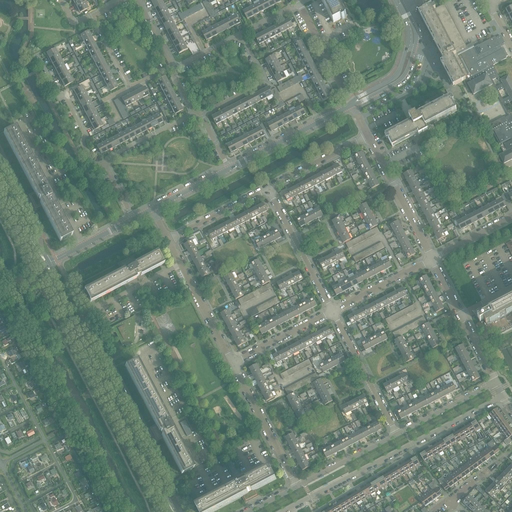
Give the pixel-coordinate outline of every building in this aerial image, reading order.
[(75,8),(83,4),(85,3),(83,0),(77,0),(74,2),(75,5),(74,6),(75,8)] [(155,9),(164,4),(161,0),(158,0),(151,4),(152,6),(154,6),(155,9)] [(264,0),(260,3),(264,10),(270,8),(265,0),(264,0)] [(321,0),(324,4),(333,23),(348,15),(339,0),(321,0)] [(83,4),(75,8),(76,11),(78,10),(80,13),(88,9),(85,3),(83,4)] [(254,5),(259,13),(264,10),(260,3),(254,5)] [(157,15),(167,10),(164,4),(155,9),(157,12),(156,13),(157,15)] [(420,11),(418,13),(441,57),(443,61),(442,61),(449,74),(450,77),(450,78),(451,78),(451,77),(453,81),(452,81),(453,83),(454,84),(454,85),(455,86),(463,81),(472,77),(471,74),(469,75),(458,54),(457,53),(456,52),(459,51),(460,53),(467,49),(464,45),(465,44),(464,42),(444,4),(435,9),(434,6),(430,8),(430,7),(425,9),(421,11),(420,11)] [(249,8),(253,16),(259,13),(254,5),(249,8)] [(253,16),(249,8),(243,11),(247,19),(253,16)] [(161,20),(170,16),(167,10),(157,15),(158,17),(160,17),(161,20)] [(230,18),(234,26),(240,23),(236,15),(230,18)] [(163,26),(173,21),(170,16),(161,20),(163,23),(161,24),(163,26)] [(225,21),(229,29),(234,26),(230,18),(225,21)] [(283,22),(287,30),(293,27),(289,19),(283,22)] [(167,31),(176,27),(173,21),(163,26),(164,29),(166,28),(167,31)] [(219,24),(223,32),(229,29),(225,21),(219,24)] [(287,30),(283,22),(278,25),(282,33),(287,30)] [(213,27),(218,35),(223,32),(219,24),(213,27)] [(282,33),(278,25),(272,28),(276,36),(282,33)] [(169,38),(179,32),(176,27),(167,31),(169,34),(167,35),(169,38)] [(208,30),(212,38),(218,35),(213,27),(208,30)] [(276,36),(272,28),(266,31),(270,39),(276,36)] [(212,38),(208,30),(202,33),(206,41),(212,38)] [(83,41),(91,37),(88,31),(80,35),(83,41)] [(270,39),(266,31),(261,34),(265,42),(270,39)] [(173,42),(182,38),(179,32),(169,38),(170,40),(171,39),(173,42)] [(265,42),(261,34),(255,37),(259,44),(265,42)] [(91,37),(83,41),(86,47),(94,43),(91,37)] [(482,43),(473,48),(476,53),(477,55),(480,56),(485,54),(485,53),(486,52),(486,53),(487,52),(488,51),(488,52),(494,49),(493,49),(495,48),(496,47),(497,48),(499,46),(500,46),(502,45),(499,39),(497,40),(495,37),(495,38),(494,38),(493,38),(488,41),(487,42),(487,41),(486,41),(487,42),(483,44),(482,43)] [(175,49),(185,44),(182,38),(173,42),(175,46),(173,46),(175,49)] [(297,51),(304,46),(301,41),(294,45),(297,51)] [(94,43),(86,47),(89,52),(97,48),(94,43)] [(185,44),(175,49),(176,51),(177,50),(179,54),(188,49),(185,44)] [(304,46),(297,51),(300,56),(307,52),(304,46)] [(503,52),(500,46),(499,46),(497,48),(496,47),(495,48),(493,49),(494,49),(488,52),(488,51),(487,52),(486,53),(486,52),(485,53),(485,54),(480,56),(477,55),(476,53),(473,48),(467,51),(470,52),(471,51),(474,57),(473,58),(474,59),(475,61),(475,60),(477,63),(478,63),(478,62),(491,55),(492,55),(493,55),(493,54),(494,54),(495,54),(494,53),(500,50),(500,51),(503,52)] [(97,48),(89,52),(92,58),(100,54),(97,48)] [(48,59),(58,54),(55,49),(47,53),(48,56),(47,57),(48,59)] [(465,52),(461,55),(462,57),(464,62),(465,62),(466,63),(465,63),(465,64),(466,63),(467,65),(466,65),(469,70),(470,72),(471,73),(470,73),(471,74),(472,77),(493,66),(507,59),(506,57),(508,56),(506,53),(503,52),(500,51),(500,50),(494,53),(495,54),(494,54),(493,54),(493,55),(492,55),(491,55),(478,62),(478,63),(477,63),(475,60),(475,61),(474,59),(473,58),(474,57),(471,51),(470,52),(467,51),(467,52),(467,51),(465,52)] [(307,52),(300,56),(303,62),(310,58),(307,52)] [(52,64),(61,60),(58,54),(48,59),(49,62),(51,61),(52,64)] [(100,54),(92,58),(95,64),(103,59),(100,54)] [(267,66),(277,61),(274,55),(266,60),(268,63),(266,64),(267,66)] [(310,58),(303,62),(305,67),(313,63),(310,58)] [(103,59),(95,64),(98,69),(106,65),(103,59)] [(61,60),(52,64),(54,68),(53,68),(54,71),(64,66),(61,60)] [(277,61),(267,66),(268,69),(270,68),(272,71),(280,67),(277,61)] [(313,63),(305,67),(308,73),(316,69),(313,63)] [(98,69),(101,76),(109,71),(106,65),(98,69)] [(64,66),(54,71),(55,73),(57,72),(58,76),(67,71),(64,66)] [(496,88),(492,80),(499,77),(495,68),(494,66),(472,77),(463,81),(470,93),(472,92),(473,95),(492,85),(508,116),(505,118),(504,117),(486,127),(490,133),(493,132),(499,144),(503,153),(499,155),(504,163),(511,159),(511,117),(505,105),(511,101),(511,102),(511,82),(509,75),(508,76),(500,80),(503,84),(496,88)] [(280,67),(272,71),(273,74),(272,75),(273,78),(283,73),(280,67)] [(316,69),(308,73),(311,79),(319,74),(316,69)] [(67,71),(58,76),(60,79),(58,80),(60,82),(70,77),(67,71)] [(105,82),(113,78),(109,71),(101,76),(105,82)] [(283,73),(273,78),(274,80),(276,79),(278,82),(286,78),(283,73)] [(319,74),(311,79),(314,84),(322,80),(319,74)] [(160,86),(168,82),(165,76),(157,80),(160,86)] [(70,77),(60,82),(61,84),(63,84),(64,87),(73,82),(70,77)] [(107,87),(115,83),(113,78),(105,82),(107,87)] [(322,80),(314,84),(317,90),(325,86),(322,80)] [(168,82),(160,86),(163,92),(171,88),(168,82)] [(115,83),(107,87),(110,92),(118,88),(115,83)] [(75,97),(85,92),(82,86),(74,91),(75,94),(74,95),(75,97)] [(317,90),(320,96),(328,91),(325,86),(317,90)] [(139,90),(143,98),(149,95),(145,87),(139,90)] [(270,91),(268,87),(263,90),(267,98),(273,95),(270,91)] [(171,88),(163,92),(166,97),(174,93),(171,88)] [(143,98),(139,90),(133,93),(137,101),(143,98)] [(257,93),(261,101),(267,98),(263,90),(257,93)] [(320,96),(323,101),(331,97),(328,91),(320,96)] [(85,92),(75,97),(76,100),(78,99),(80,102),(88,98),(85,92)] [(137,101),(133,93),(128,96),(132,104),(137,101)] [(174,93),(166,97),(169,103),(177,99),(174,93)] [(252,96),(256,104),(261,101),(257,93),(252,96)] [(450,97),(448,94),(443,97),(444,98),(438,101),(437,100),(428,105),(429,106),(423,110),(422,108),(417,111),(418,114),(416,115),(415,113),(409,116),(412,122),(408,124),(407,121),(385,132),(392,147),(410,137),(409,136),(413,134),(414,137),(416,136),(415,135),(418,134),(419,134),(424,131),(427,129),(427,130),(428,130),(426,127),(431,125),(430,124),(436,120),(437,121),(446,117),(445,116),(452,112),(452,114),(457,111),(452,102),(454,101),(452,98),(451,98),(450,97)] [(132,104),(128,96),(122,99),(126,107),(132,104)] [(246,99),(250,107),(256,104),(252,96),(246,99)] [(88,98),(80,102),(81,105),(80,106),(81,108),(91,103),(88,98)] [(177,99),(169,103),(172,109),(180,105),(177,99)] [(240,102),(244,110),(250,107),(246,99),(240,102)] [(235,105),(239,113),(244,110),(240,102),(235,105)] [(91,103),(81,108),(82,111),(84,110),(85,113),(94,109),(91,103)] [(180,105),(172,109),(175,114),(183,110),(180,105)] [(229,108),(233,116),(239,113),(235,105),(229,108)] [(301,106),(296,109),(300,117),(306,114),(301,106)] [(223,111),(227,119),(233,116),(229,108),(223,111)] [(94,109),(85,113),(87,117),(86,117),(87,120),(97,115),(94,109)] [(296,109),(290,112),(294,120),(300,117),(296,109)] [(218,114),(222,122),(227,119),(223,111),(218,114)] [(290,112),(284,115),(288,123),(294,120),(290,112)] [(153,117),(157,125),(163,122),(159,114),(153,117)] [(222,122),(218,114),(212,117),(216,125),(222,122)] [(97,115),(87,120),(88,122),(90,121),(91,125),(100,120),(97,115)] [(284,115),(279,118),(283,126),(288,123),(284,115)] [(147,120),(152,128),(157,125),(153,117),(147,120)] [(279,118),(273,121),(277,129),(283,126),(279,118)] [(100,120),(91,125),(93,128),(91,129),(93,131),(103,126),(100,120)] [(142,123),(146,131),(152,128),(147,120),(142,123)] [(264,124),(267,129),(269,127),(272,132),(277,129),(273,121),(267,124),(266,122),(264,124)] [(136,126),(140,134),(146,131),(142,123),(136,126)] [(265,129),(262,125),(260,126),(261,128),(255,131),(259,138),(265,135),(263,131),(265,129)] [(131,129),(135,137),(140,134),(136,126),(131,129)] [(72,235),(48,189),(16,127),(15,128),(15,127),(5,133),(4,133),(35,193),(29,196),(36,208),(41,205),(60,242),(61,241),(68,238),(70,237),(71,236),(72,235)] [(125,132),(129,140),(135,137),(131,129),(125,132)] [(255,131),(250,133),(253,141),(259,138),(255,131)] [(119,135),(123,143),(129,140),(125,132),(119,135)] [(250,133),(244,136),(248,144),(253,141),(250,133)] [(114,138),(118,146),(123,143),(119,135),(114,138)] [(244,136),(238,139),(242,147),(248,144),(244,136)] [(108,141),(112,149),(118,146),(114,138),(108,141)] [(238,139),(233,142),(237,150),(242,147),(238,139)] [(112,149),(108,141),(104,143),(102,144),(106,151),(112,149)] [(233,142),(227,145),(231,153),(237,150),(233,142)] [(102,144),(97,147),(99,151),(101,154),(106,151),(102,144)] [(357,161),(365,157),(362,152),(354,156),(357,161)] [(360,167),(368,163),(365,157),(357,161),(360,167)] [(363,172),(371,168),(368,163),(360,167),(363,172)] [(333,167),(337,175),(342,172),(338,164),(333,167)] [(337,175),(333,167),(327,170),(331,178),(337,175)] [(366,178),(373,174),(371,168),(363,172),(366,178)] [(331,178),(327,170),(321,173),(326,181),(331,178)] [(406,180),(414,176),(411,170),(403,174),(406,180)] [(326,181),(321,173),(316,176),(320,183),(326,181)] [(369,184),(376,179),(373,174),(366,178),(369,184)] [(320,183),(316,176),(310,179),(315,186),(320,183)] [(409,185),(417,181),(414,176),(406,180),(409,185)] [(315,186),(310,179),(305,181),(309,189),(315,186)] [(376,179),(369,184),(372,189),(379,185),(376,179)] [(309,189),(305,181),(299,184),(303,192),(309,189)] [(412,191),(420,187),(417,181),(409,185),(412,191)] [(303,192),(299,184),(294,187),(298,195),(303,192)] [(298,195),(294,187),(288,190),(292,198),(298,195)] [(415,196),(423,192),(420,187),(412,191),(415,196)] [(292,198),(288,190),(283,193),(287,201),(292,198)] [(418,202),(425,198),(423,192),(415,196),(418,202)] [(421,207),(428,203),(425,198),(418,202),(421,207)] [(506,206),(504,202),(502,198),(502,199),(496,202),(500,209),(506,206)] [(496,202),(490,204),(494,212),(500,209),(496,202)] [(258,206),(262,214),(267,211),(263,203),(258,206)] [(361,213),(369,209),(366,203),(358,207),(361,213)] [(423,213),(431,209),(428,203),(421,207),(423,213)] [(490,204),(485,207),(489,215),(494,212),(490,204)] [(262,214),(258,206),(252,209),(256,217),(262,214)] [(485,207),(479,210),(483,218),(489,215),(485,207)] [(313,211),(317,219),(323,216),(319,208),(313,211)] [(256,217),(252,209),(247,212),(251,220),(256,217)] [(364,218),(372,214),(369,209),(361,213),(364,218)] [(426,218),(434,214),(431,209),(423,213),(426,218)] [(479,210),(473,213),(478,221),(483,218),(479,210)] [(308,214),(312,221),(317,219),(313,211),(308,214)] [(251,220),(247,212),(241,215),(245,222),(251,220)] [(473,213),(468,216),(472,224),(478,221),(473,213)] [(302,217),(306,224),(312,221),(308,214),(302,217)] [(367,224),(375,220),(372,214),(364,218),(367,224)] [(429,224),(437,220),(434,214),(426,218),(429,224)] [(245,222),(241,215),(236,218),(240,225),(245,222)] [(468,216),(462,219),(466,227),(472,224),(468,216)] [(306,224),(302,217),(297,220),(301,227),(306,224)] [(335,227),(343,223),(340,217),(332,221),(335,227)] [(240,225),(236,218),(230,220),(234,228),(240,225)] [(457,222),(458,225),(461,230),(466,227),(462,219),(457,222)] [(234,228),(230,220),(225,223),(229,231),(234,228)] [(375,220),(367,224),(370,229),(378,225),(375,220)] [(432,229),(440,225),(437,220),(429,224),(432,229)] [(393,231),(401,226),(398,221),(390,225),(393,231)] [(229,231),(225,223),(219,226),(223,234),(229,231)] [(343,223),(335,227),(338,232),(345,228),(343,223)] [(435,235),(443,231),(440,225),(432,229),(435,235)] [(223,234),(219,226),(214,229),(218,237),(223,234)] [(393,231),(396,236),(404,232),(401,226),(393,231)] [(345,228),(338,232),(341,238),(348,234),(345,228)] [(218,237),(214,229),(208,232),(212,240),(218,237)] [(272,233),(276,240),(281,237),(277,230),(272,233)] [(443,231),(435,235),(438,241),(446,236),(443,231)] [(396,236),(399,242),(407,238),(404,232),(396,236)] [(266,236),(270,243),(276,240),(272,233),(266,236)] [(348,234),(341,238),(343,243),(345,242),(349,240),(351,239),(348,234)] [(261,238),(265,246),(270,243),(266,236),(261,238)] [(265,246),(261,238),(255,241),(259,249),(265,246)] [(399,242),(402,247),(410,243),(407,238),(399,242)] [(187,250),(195,246),(192,240),(184,244),(187,250)] [(402,247),(405,253),(413,249),(410,243),(402,247)] [(189,254),(190,256),(198,252),(195,246),(187,250),(188,252),(189,254)] [(413,249),(405,253),(408,258),(415,254),(413,249)] [(341,250),(335,253),(339,260),(345,257),(341,250)] [(89,302),(163,263),(158,253),(157,252),(136,263),(134,258),(121,264),(124,269),(84,290),(84,292),(89,302)] [(201,257),(199,254),(198,252),(190,256),(193,262),(201,257)] [(334,263),(339,260),(335,253),(330,255),(334,263)] [(328,266),(334,263),(330,255),(324,258),(328,266)] [(204,263),(201,257),(193,262),(196,267),(204,263)] [(323,269),(328,266),(324,258),(319,261),(323,269)] [(254,269),(261,265),(259,259),(251,263),(254,269)] [(382,262),(386,270),(392,267),(388,259),(382,262)] [(382,262),(377,265),(381,272),(386,270),(382,262)] [(207,268),(204,263),(196,267),(199,272),(207,268)] [(254,269),(257,274),(264,270),(261,265),(254,269)] [(375,275),(376,275),(381,272),(377,265),(371,268),(375,275)] [(202,278),(210,274),(207,268),(199,272),(202,278)] [(370,278),(375,275),(371,268),(366,270),(370,278)] [(257,274),(259,280),(267,276),(264,270),(257,274)] [(366,270),(360,273),(364,281),(370,278),(366,270)] [(298,282),(303,279),(299,271),(294,274),(298,282)] [(227,283),(235,279),(232,273),(224,277),(227,283)] [(360,273),(355,276),(359,284),(364,281),(360,273)] [(292,285),(298,282),(294,274),(288,277),(292,285)] [(419,279),(422,285),(429,281),(427,275),(419,279)] [(267,276),(259,280),(262,286),(270,282),(267,276)] [(355,276),(349,279),(353,287),(359,284),(355,276)] [(286,288),(292,285),(288,277),(282,280),(286,288)] [(238,285),(235,279),(227,283),(230,288),(238,285)] [(349,279),(343,282),(348,290),(353,287),(349,279)] [(286,288),(282,280),(277,283),(281,291),(286,288)] [(422,285),(424,290),(432,286),(429,281),(422,285)] [(343,282),(338,285),(342,293),(348,290),(343,282)] [(240,290),(238,285),(230,288),(233,294),(240,290)] [(342,293),(338,285),(332,288),(336,296),(342,293)] [(424,290),(427,296),(435,292),(432,286),(424,290)] [(397,291),(401,298),(407,295),(403,288),(397,291)] [(240,290),(233,294),(236,300),(243,296),(240,290)] [(396,301),(401,298),(397,291),(392,294),(396,301)] [(427,296),(431,302),(438,298),(435,292),(427,296)] [(511,293),(485,307),(478,311),(479,314),(477,316),(478,317),(480,322),(484,320),(486,324),(488,323),(511,310),(511,293)] [(390,304),(396,301),(392,294),(386,296),(390,304)] [(385,307),(390,304),(386,296),(381,299),(385,307)] [(307,301),(311,309),(317,306),(313,298),(307,301)] [(431,302),(433,307),(441,303),(438,298),(431,302)] [(379,310),(385,307),(381,299),(375,302),(379,310)] [(307,301),(302,304),(306,311),(311,309),(307,301)] [(374,313),(379,310),(375,302),(370,305),(374,313)] [(441,303),(433,307),(436,313),(444,309),(441,303)] [(302,304),(296,307),(300,314),(306,311),(302,304)] [(368,316),(374,313),(370,305),(364,308),(368,316)] [(296,307),(291,310),(295,317),(300,314),(296,307)] [(363,319),(368,316),(364,308),(359,311),(363,319)] [(252,317),(259,313),(257,309),(249,312),(252,317)] [(231,315),(228,310),(220,314),(223,319),(231,315)] [(291,310),(285,312),(289,320),(295,317),(291,310)] [(357,321),(363,319),(359,311),(353,314),(357,321)] [(285,312),(280,315),(284,323),(289,320),(285,312)] [(357,321),(353,314),(347,317),(352,324),(357,321)] [(234,321),(231,315),(223,319),(226,325),(234,321)] [(280,315),(274,318),(278,326),(284,323),(280,315)] [(134,316),(125,321),(109,329),(109,331),(113,331),(115,330),(116,332),(115,332),(122,346),(125,345),(126,347),(132,344),(133,340),(134,341),(135,323),(133,323),(134,318),(133,317),(134,316)] [(274,318),(269,321),(273,329),(278,326),(274,318)] [(237,326),(234,321),(226,325),(229,330),(237,326)] [(269,321),(263,324),(267,332),(273,329),(269,321)] [(429,323),(427,324),(421,327),(424,332),(432,328),(429,323)] [(267,332),(263,324),(258,327),(262,335),(267,332)] [(240,332),(237,326),(229,330),(232,336),(240,332)] [(322,330),(326,337),(332,335),(328,327),(322,330)] [(424,332),(427,338),(435,334),(432,328),(424,332)] [(321,340),(326,337),(322,330),(317,333),(321,340)] [(378,334),(382,342),(388,339),(384,331),(378,334)] [(243,337),(240,332),(232,336),(235,341),(243,337)] [(315,343),(321,340),(317,333),(311,335),(315,343)] [(378,334),(372,337),(376,345),(382,342),(378,334)] [(427,338),(430,343),(437,339),(435,334),(427,338)] [(310,346),(315,343),(311,335),(306,338),(310,346)] [(246,343),(243,337),(235,341),(238,347),(246,343)] [(372,337),(367,340),(371,348),(376,345),(372,337)] [(397,346),(405,342),(402,337),(394,341),(397,346)] [(304,349),(310,346),(306,338),(300,341),(304,349)] [(437,339),(430,343),(433,349),(440,345),(437,339)] [(367,340),(361,343),(365,351),(371,348),(367,340)] [(299,352),(304,349),(300,341),(295,344),(299,352)] [(408,348),(405,342),(397,346),(400,352),(408,348)] [(293,355),(299,352),(295,344),(289,347),(293,355)] [(458,354),(466,350),(463,344),(455,348),(458,354)] [(288,358),(293,355),(289,347),(284,350),(288,358)] [(411,353),(408,348),(400,352),(403,357),(411,353)] [(282,360),(288,358),(284,350),(278,353),(282,360)] [(458,354),(461,360),(468,356),(466,350),(458,354)] [(282,360),(278,353),(273,356),(276,361),(277,363),(282,360)] [(342,353),(336,356),(340,364),(346,361),(342,353)] [(414,359),(411,353),(403,357),(406,363),(414,359)] [(336,356),(331,359),(335,367),(340,364),(336,356)] [(461,360),(464,365),(471,361),(468,356),(461,360)] [(183,474),(192,469),(193,468),(194,468),(137,359),(136,360),(126,365),(125,366),(156,425),(151,428),(157,440),(162,437),(181,474),(183,473),(183,474)] [(331,359),(325,362),(329,370),(335,367),(331,359)] [(471,361),(464,365),(466,371),(474,367),(471,361)] [(329,370),(325,362),(320,365),(324,373),(329,370)] [(260,370),(257,364),(249,368),(252,374),(260,370)] [(466,371),(469,376),(477,372),(474,367),(466,371)] [(263,375),(260,370),(252,374),(255,379),(263,375)] [(477,372),(469,376),(472,382),(480,378),(477,372)] [(400,376),(404,384),(409,381),(405,373),(400,376)] [(265,381),(263,375),(255,379),(258,385),(265,381)] [(398,387),(404,384),(400,376),(394,379),(398,387)] [(321,379),(319,380),(313,383),(316,389),(324,385),(321,379)] [(393,390),(398,387),(394,379),(389,382),(393,390)] [(268,386),(265,381),(258,385),(260,390),(268,386)] [(387,393),(393,390),(389,382),(383,385),(387,393)] [(447,385),(451,393),(456,390),(452,382),(447,385)] [(316,389),(319,394),(327,390),(324,385),(316,389)] [(447,385),(441,388),(445,396),(451,393),(447,385)] [(271,392),(268,386),(260,390),(263,396),(271,392)] [(441,388),(436,391),(440,399),(445,396),(441,388)] [(319,394),(322,400),(330,396),(327,390),(319,394)] [(436,391),(430,394),(434,402),(440,399),(436,391)] [(271,392),(263,396),(266,401),(274,397),(271,392)] [(289,402),(297,398),(294,393),(287,397),(289,402)] [(430,394),(425,397),(429,405),(434,402),(430,394)] [(362,406),(368,403),(364,395),(358,398),(362,406)] [(330,396),(322,400),(325,405),(333,401),(330,396)] [(425,397),(419,400),(423,408),(429,405),(425,397)] [(297,398),(289,402),(292,408),(300,404),(297,398)] [(356,409),(362,406),(358,398),(352,401),(356,409)] [(419,400),(414,403),(418,410),(423,408),(419,400)] [(351,411),(356,409),(352,401),(347,404),(351,411)] [(414,403),(408,406),(412,413),(418,410),(414,403)] [(303,410),(300,404),(292,408),(295,414),(303,410)] [(351,411),(347,404),(341,407),(345,414),(351,411)] [(408,406),(403,408),(407,416),(412,413),(408,406)] [(407,416),(403,408),(397,411),(401,419),(407,416)] [(491,419),(499,413),(496,409),(488,414),(491,419)] [(303,410),(295,414),(298,419),(306,415),(303,410)] [(491,419),(494,423),(502,417),(499,413),(491,419)] [(494,423),(497,427),(505,421),(502,417),(494,423)] [(191,433),(185,420),(180,423),(187,435),(187,436),(192,434),(191,433)] [(480,429),(476,421),(471,424),(476,431),(480,429)] [(500,431),(508,425),(505,421),(497,427),(500,431)] [(372,424),(376,432),(382,429),(378,422),(372,424)] [(372,424),(366,427),(371,435),(376,432),(372,424)] [(471,434),(476,431),(471,424),(467,427),(471,434)] [(500,431),(503,435),(511,429),(508,425),(500,431)] [(366,427),(361,430),(365,438),(371,435),(366,427)] [(466,437),(471,434),(467,427),(462,429),(466,437)] [(462,440),(466,437),(462,429),(457,432),(462,440)] [(503,435),(506,439),(511,435),(511,430),(511,429),(503,435)] [(361,430),(355,433),(359,441),(365,438),(361,430)] [(457,443),(462,440),(457,432),(453,435),(457,443)] [(288,443),(296,439),(293,433),(285,437),(288,443)] [(355,433),(350,436),(354,444),(359,441),(355,433)] [(452,445),(457,443),(453,435),(448,438),(452,445)] [(350,436),(344,439),(348,447),(354,444),(350,436)] [(448,448),(452,445),(448,438),(443,441),(448,448)] [(299,444),(296,439),(288,443),(291,448),(299,444)] [(344,439),(339,442),(343,450),(348,447),(344,439)] [(443,451),(448,448),(443,441),(439,443),(443,451)] [(499,451),(494,443),(492,441),(487,444),(489,447),(495,455),(499,451)] [(339,442),(333,445),(337,452),(343,450),(339,442)] [(438,454),(443,451),(439,443),(434,446),(438,454)] [(302,450),(299,444),(291,448),(294,454),(302,450)] [(333,445),(328,448),(332,455),(337,452),(333,445)] [(434,457),(438,454),(434,446),(429,449),(434,457)] [(491,458),(492,456),(495,455),(489,447),(485,450),(491,458)] [(332,455),(328,448),(322,450),(326,458),(332,455)] [(429,460),(434,457),(429,449),(425,452),(429,460)] [(304,455),(302,450),(294,454),(297,459),(304,455)] [(487,461),(489,459),(491,458),(485,450),(481,453),(487,461)] [(429,460),(425,452),(420,455),(424,462),(429,460)] [(482,464),(484,462),(487,461),(481,453),(477,456),(482,464)] [(307,461),(304,455),(297,459),(300,465),(307,461)] [(478,467),(482,464),(477,456),(473,459),(478,467)] [(411,460),(416,468),(420,465),(416,457),(411,460)] [(474,470),(477,467),(478,467),(473,459),(469,462),(474,470)] [(411,470),(416,468),(411,460),(406,463),(411,470)] [(307,461),(300,465),(302,471),(310,467),(307,461)] [(470,473),(474,470),(469,462),(465,465),(470,473)] [(406,473),(411,470),(406,463),(401,466),(406,473)] [(466,476),(467,475),(470,473),(465,465),(461,468),(466,476)] [(401,476),(406,473),(401,466),(397,468),(401,476)] [(270,467),(196,505),(196,506),(196,507),(198,511),(213,511),(243,497),(245,502),(258,495),(255,490),(276,479),(275,478),(276,478),(270,468),(270,467)] [(397,479),(401,476),(397,468),(392,471),(397,479)] [(462,479),(464,477),(466,476),(461,468),(456,471),(462,479)] [(392,482),(397,479),(392,471),(387,474),(392,482)] [(458,482),(459,481),(462,479),(456,471),(452,474),(458,482)] [(501,476),(507,482),(511,478),(505,472),(501,476)] [(387,485),(392,482),(387,474),(383,477),(387,485)] [(454,485),(457,482),(458,482),(452,474),(448,477),(454,485)] [(503,486),(507,482),(501,476),(497,480),(503,486)] [(383,477),(375,481),(371,484),(375,492),(379,489),(381,488),(387,485),(383,477)] [(438,480),(445,491),(450,488),(444,480),(442,477),(438,480)] [(450,488),(451,487),(454,485),(448,477),(444,480),(450,488)] [(493,483),(499,490),(501,491),(505,487),(503,486),(497,480),(493,483)] [(437,497),(441,494),(433,482),(428,485),(431,489),(437,497)] [(496,493),(499,490),(493,483),(489,487),(496,493)] [(371,495),(375,492),(371,484),(366,487),(371,495)] [(366,497),(371,495),(366,487),(361,490),(366,497)] [(485,491),(492,497),(496,493),(489,487),(485,491)] [(431,489),(427,492),(433,500),(437,497),(431,489)] [(361,500),(366,497),(361,490),(357,492),(361,500)] [(357,503),(361,500),(357,492),(352,495),(357,503)] [(427,492),(423,495),(429,503),(433,500),(427,492)] [(357,503),(352,495),(347,498),(352,506),(357,503)] [(419,498),(421,502),(425,506),(429,503),(423,495),(419,498)] [(467,506),(474,499),(469,495),(463,502),(467,506)] [(347,509),(352,506),(347,498),(343,501),(347,509)] [(467,506),(471,510),(478,503),(474,499),(467,506)] [(343,511),(347,509),(343,501),(338,504),(343,511)] [(473,511),(477,511),(482,507),(478,503),(471,510),(473,511)]
